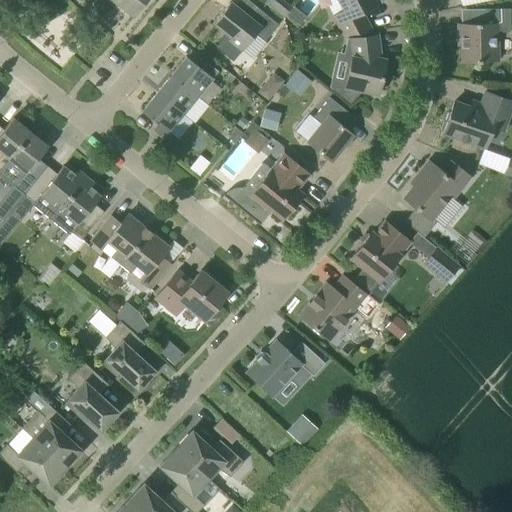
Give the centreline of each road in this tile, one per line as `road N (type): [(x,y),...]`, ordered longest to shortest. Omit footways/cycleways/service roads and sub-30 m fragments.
road 1 (residential): [(284,284),(402,140),(422,58),(416,0)]
road 2 (residential): [(284,284),(77,511)]
road 3 (residential): [(255,259),(88,127)]
road 4 (residential): [(88,127),(189,0)]
